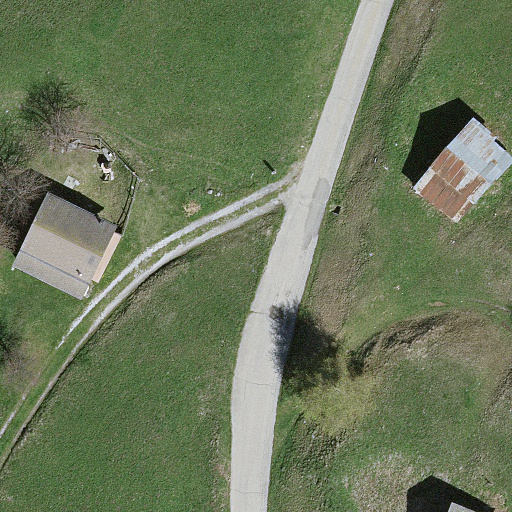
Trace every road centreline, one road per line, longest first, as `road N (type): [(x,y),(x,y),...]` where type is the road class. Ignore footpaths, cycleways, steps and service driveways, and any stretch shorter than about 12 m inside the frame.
road 1 (unclassified): [(376,0),(272,320),(249,443),(248,511)]
road 2 (track): [(0,445),(59,356),(163,249),(264,199),(311,197)]
